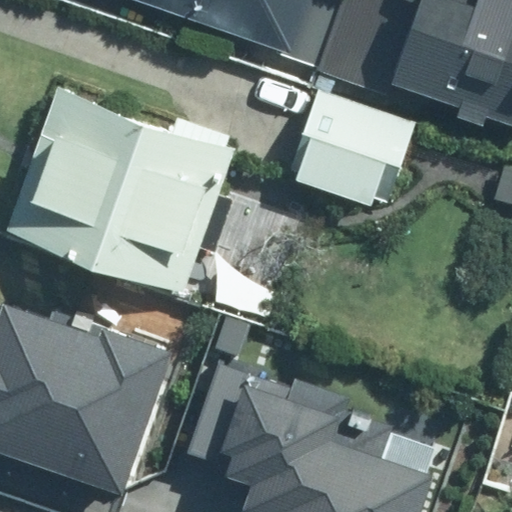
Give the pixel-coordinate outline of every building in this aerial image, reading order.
[(300,0),(157,0),(176,6),(175,8),(285,45),(300,0)] [(387,91),(393,76),(511,116),(511,0),(338,0),(316,66),(387,91)] [(5,228),(91,257),(142,110),(56,80),(5,228)] [(414,118),(315,84),(301,124),(400,158),(414,118)] [(234,141),(142,110),(91,257),(183,289),(234,141)] [(94,323),(1,292),(0,295),(0,442),(120,484),(167,348),(169,340),(97,315),(94,323)] [(296,371),(293,381),(218,356),(188,442),(227,456),(224,465),(250,474),(241,499),(265,507),(262,511),(415,511),(432,465),(380,447),(390,417),(345,401),(349,389),(296,371)]
